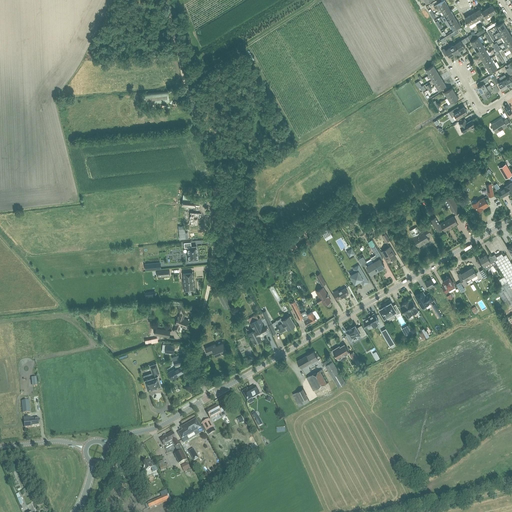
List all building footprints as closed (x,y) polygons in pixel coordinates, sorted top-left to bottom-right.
[(444,0),(442,1),(434,6),(436,9),(438,11),(441,9),(448,5),(444,0)] [(441,9),(438,11),(439,14),(442,12),(444,14),(451,10),(448,5),(441,9)] [(492,5),(487,8),(492,15),(493,14),(497,12),(492,5)] [(481,8),(475,12),(480,19),(482,22),(484,20),(482,17),(485,16),(482,11),(481,8)] [(482,11),(485,16),(486,18),(492,15),(487,8),(482,11)] [(444,14),(442,16),(443,18),(445,21),(447,20),(454,15),(451,10),(444,14)] [(475,12),(470,15),(475,22),(480,19),(475,12)] [(454,15),(447,20),(450,25),(457,21),(454,15)] [(470,15),(465,18),(468,23),(469,25),(471,28),(476,25),(475,22),(470,15)] [(457,21),(450,25),(453,30),(460,26),(457,21)] [(496,26),(494,28),(495,30),(498,29),(499,32),(506,27),(503,22),(499,25),(496,26)] [(499,32),(496,34),(497,36),(501,34),(502,37),(509,32),(506,27),(499,32)] [(471,34),(467,37),(470,41),(482,33),(480,31),(475,34),(471,35),(471,34)] [(511,36),(509,32),(502,37),(506,42),(511,37),(511,36)] [(474,47),(481,43),(478,37),(471,42),(474,47)] [(511,37),(506,42),(503,43),(506,48),(509,47),(509,46),(511,44),(511,37)] [(461,40),(456,44),(460,51),(465,48),(464,44),(467,42),(464,38),(461,40)] [(453,45),(451,47),(455,54),(460,51),(456,44),(455,44),(455,43),(453,44),(453,45)] [(481,43),(474,47),(477,52),(485,48),(481,43)] [(451,47),(445,50),(450,57),(455,54),(451,47)] [(485,48),(477,52),(481,57),(488,53),(485,48)] [(484,62),(491,58),(488,53),(481,57),(484,62)] [(494,63),(491,58),(484,62),(487,67),(494,63)] [(497,68),(494,63),(487,67),(490,73),(497,68)] [(429,75),(437,70),(434,65),(426,70),(429,75)] [(432,80),(440,75),(437,70),(429,75),(427,76),(428,78),(431,77),(432,80)] [(511,79),(510,77),(507,78),(505,74),(502,76),(504,80),(505,80),(508,86),(511,83),(511,79)] [(436,85),(443,80),(440,75),(432,80),(436,85)] [(490,75),(481,80),(483,83),(492,78),(490,75)] [(503,90),(508,86),(505,80),(504,80),(502,76),(499,78),(502,82),(499,84),(503,90)] [(443,80),(436,85),(439,90),(446,86),(443,80)] [(478,87),(481,93),(491,87),(490,85),(486,87),(484,83),(478,87)] [(493,89),(491,87),(481,93),(485,99),(491,95),(489,91),(493,89)] [(448,98),(455,93),(452,88),(445,92),(448,98)] [(168,91),(143,93),(144,104),(169,101),(168,91)] [(459,98),(455,93),(448,98),(451,103),(459,98)] [(458,106),(454,109),(449,112),(452,117),(456,115),(457,118),(463,115),(467,112),(464,107),(459,110),(457,108),(458,107),(458,106)] [(493,127),(491,129),(493,133),(496,131),(496,133),(511,124),(510,123),(508,118),(504,121),(502,118),(491,125),(493,127)] [(465,119),(461,122),(459,123),(461,126),(464,132),(471,128),(475,125),(472,120),(467,123),(465,119)] [(511,173),(506,164),(499,168),(506,179),(511,175),(511,173)] [(498,191),(499,193),(502,198),(507,194),(509,193),(510,194),(511,193),(511,182),(506,186),(506,187),(498,191)] [(460,210),(451,195),(445,199),(452,212),(454,211),(456,214),(460,210)] [(485,200),(484,198),(472,205),(474,208),(476,207),(478,211),(483,208),(482,207),(487,204),(489,202),(487,199),(485,200)] [(198,216),(201,217),(201,213),(190,212),(189,224),(197,225),(198,219),(198,216)] [(458,223),(455,219),(453,215),(440,223),(441,224),(440,224),(435,217),(430,220),(431,222),(432,224),(435,228),(436,227),(438,231),(443,228),(445,231),(458,223)] [(266,232),(265,232),(264,229),(262,230),(266,238),(280,230),(277,226),(266,232)] [(410,231),(414,238),(419,246),(429,240),(427,236),(431,234),(428,228),(423,230),(424,232),(421,234),(417,226),(410,231)] [(330,232),(328,233),(324,236),(326,240),(333,237),(330,232)] [(184,247),(187,247),(189,260),(197,259),(196,246),(191,246),(191,242),(184,243),(184,247)] [(383,258),(380,254),(379,250),(378,251),(375,245),(371,248),(375,253),(376,255),(371,258),(373,262),(378,270),(385,266),(381,259),(383,258)] [(382,251),(386,257),(388,262),(396,257),(390,247),(382,251)] [(355,254),(352,248),(346,251),(350,257),(355,254)] [(497,283),(494,284),(495,286),(506,303),(507,305),(508,308),(509,308),(511,306),(511,263),(509,258),(506,254),(504,256),(502,253),(496,256),(498,259),(495,261),(504,276),(499,279),(502,284),(499,286),(497,283)] [(486,254),(480,258),(482,262),(484,266),(486,270),(493,265),(496,271),(499,269),(497,264),(496,264),(494,261),(498,259),(496,256),(495,254),(492,256),(491,255),(488,257),(486,254)] [(363,256),(361,258),(360,256),(358,258),(360,262),(363,266),(366,264),(372,274),(378,270),(373,262),(368,265),(363,256)] [(160,262),(144,263),(145,271),(161,269),(160,262)] [(350,275),(353,279),(355,284),(361,281),(363,285),(369,282),(366,278),(359,265),(353,268),(356,272),(350,275)] [(470,277),(471,277),(473,280),(477,277),(476,274),(476,273),(475,271),(472,267),(472,266),(466,270),(470,277)] [(465,286),(467,284),(465,281),(466,280),(470,277),(466,270),(458,274),(460,279),(465,286)] [(185,291),(186,291),(195,290),(194,280),(193,280),(192,273),(183,273),(184,281),(183,281),(183,282),(184,291),(185,291)] [(326,283),(320,274),(317,276),(322,285),(326,283)] [(455,287),(454,285),(450,277),(443,281),(445,285),(443,286),(446,293),(455,287)] [(434,285),(433,283),(431,279),(425,282),(429,288),(428,289),(431,293),(434,291),(431,287),(434,285)] [(235,283),(236,286),(238,285),(240,289),(245,287),(247,286),(244,281),(242,283),(240,280),(235,283)] [(459,289),(461,292),(465,290),(460,282),(456,284),(458,287),(459,289)] [(329,304),(330,301),(331,301),(329,297),(327,293),(326,293),(323,287),(316,291),(320,297),(316,299),(319,303),(322,301),(324,305),(325,304),(329,304)] [(333,292),(335,295),(337,299),(340,298),(341,298),(349,294),(346,290),(345,288),(338,292),(337,291),(333,292)] [(226,297),(222,291),(218,293),(222,299),(225,307),(229,305),(225,298),(226,297)] [(426,296),(423,292),(415,296),(422,308),(423,309),(424,309),(426,308),(426,307),(425,306),(430,303),(433,301),(429,294),(426,296)] [(409,300),(406,302),(413,314),(418,311),(417,308),(417,307),(412,300),(409,301),(409,300)] [(317,313),(314,315),(313,313),(310,315),(309,314),(308,314),(303,317),(294,301),(290,303),(298,320),(302,318),(304,321),(304,320),(307,326),(317,320),(317,318),(319,317),(317,313)] [(413,314),(406,302),(403,304),(404,305),(400,307),(405,314),(407,317),(413,314)] [(384,307),(380,310),(385,318),(387,316),(388,318),(394,315),(393,313),(396,311),(397,314),(400,312),(396,304),(393,306),(391,303),(387,306),(386,305),(384,307)] [(176,324),(174,329),(178,331),(180,326),(186,328),(188,321),(183,319),(185,313),(182,306),(178,308),(180,313),(179,317),(178,317),(175,324),(176,324)] [(267,325),(268,325),(272,334),(275,332),(271,323),(266,311),(262,313),(267,325)] [(379,321),(375,314),(364,320),(368,325),(372,323),(374,326),(378,323),(377,322),(379,321)] [(260,318),(259,319),(258,319),(256,315),(248,319),(250,323),(254,331),(248,333),(251,338),(253,343),(256,342),(256,341),(261,339),(259,336),(267,332),(265,329),(260,318)] [(276,324),(275,325),(280,332),(286,328),(287,329),(295,325),(289,315),(286,317),(285,316),(281,318),(280,318),(274,321),(276,324)] [(348,334),(345,336),(350,344),(353,342),(351,339),(355,337),(357,336),(360,334),(362,337),(367,334),(362,325),(357,328),(356,326),(352,328),(352,327),(351,327),(351,326),(349,327),(349,328),(350,329),(346,331),(348,334)] [(402,329),(406,336),(412,333),(407,325),(402,329)] [(155,328),(154,334),(169,337),(170,331),(155,328)] [(389,333),(384,335),(389,343),(393,341),(389,333)] [(215,356),(226,351),(223,343),(216,346),(215,344),(205,348),(207,353),(213,351),(215,356)] [(166,345),(165,352),(174,353),(174,345),(166,344),(166,345)] [(333,350),(338,359),(349,352),(344,344),(337,348),(333,350)] [(307,355),(297,361),(301,368),(312,362),(320,357),(318,353),(316,354),(314,351),(307,355)] [(331,358),(323,363),(324,365),(326,364),(327,364),(326,365),(332,377),(339,388),(346,383),(340,373),(331,358)] [(149,366),(153,377),(145,380),(148,389),(160,385),(157,376),(156,374),(159,373),(156,363),(149,366)] [(185,371),(181,365),(180,363),(175,365),(176,368),(168,372),(172,379),(185,371)] [(317,388),(323,385),(329,382),(322,369),(307,377),(313,390),(317,388)] [(259,395),(255,386),(251,388),(251,389),(248,391),(247,389),(242,392),(243,393),(242,393),(247,401),(247,400),(251,398),(252,399),(259,395)] [(299,407),(309,401),(308,398),(308,397),(303,388),(292,394),(299,407)] [(30,412),(29,401),(21,401),(22,413),(30,412)] [(210,419),(219,414),(221,418),(226,415),(224,412),(222,408),(219,409),(217,406),(206,412),(210,419)] [(41,426),(40,421),(40,420),(35,421),(35,418),(31,418),(24,418),(25,428),(41,426)] [(182,431),(178,433),(182,440),(187,438),(202,429),(196,419),(190,423),(181,429),(182,431)] [(203,423),(206,427),(208,431),(213,427),(209,420),(203,423)] [(172,432),(160,439),(164,445),(166,449),(174,444),(175,447),(179,445),(176,439),(175,437),(172,432)] [(189,452),(194,461),(198,458),(193,449),(189,452)] [(174,455),(179,464),(187,460),(182,451),(174,455)] [(142,464),(144,469),(146,471),(153,468),(149,461),(142,464)] [(168,469),(167,464),(165,465),(163,461),(157,463),(160,471),(168,469)] [(149,501),(148,500),(148,499),(145,500),(149,508),(163,502),(163,503),(169,501),(166,494),(152,500),(149,501)]
